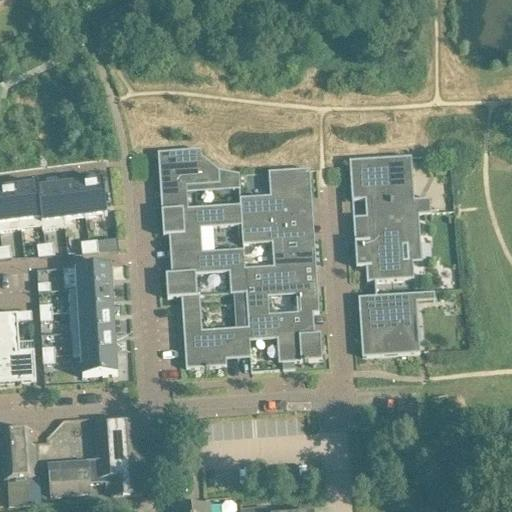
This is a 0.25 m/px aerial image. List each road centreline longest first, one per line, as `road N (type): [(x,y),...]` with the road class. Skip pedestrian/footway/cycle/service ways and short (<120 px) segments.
road 1 (residential): [(150,406),(136,188)]
road 2 (residential): [(344,396),(328,189)]
road 3 (residential): [(150,406),(337,397)]
road 4 (residential): [(0,416),(150,406)]
